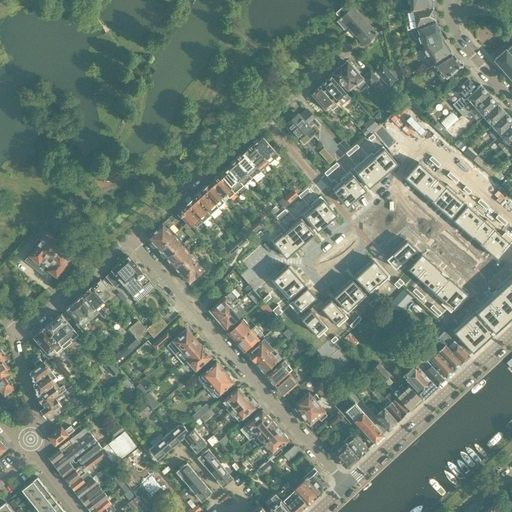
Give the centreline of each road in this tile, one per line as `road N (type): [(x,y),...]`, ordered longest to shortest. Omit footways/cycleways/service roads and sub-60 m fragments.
road 1 (unclassified): [(346,485),(129,237)]
road 2 (residential): [(129,237),(343,49)]
road 3 (secondary): [(511,335),(346,485)]
road 4 (residential): [(511,223),(427,145),(351,222)]
road 5 (residential): [(16,335),(129,237)]
road 6 (residential): [(301,262),(324,288),(372,244),(351,222)]
